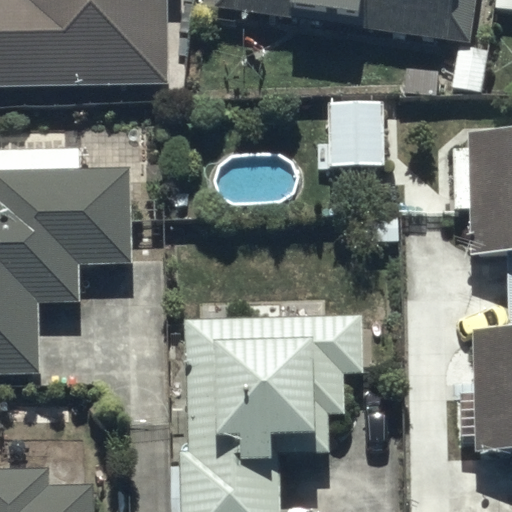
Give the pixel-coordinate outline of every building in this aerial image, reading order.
[(13,0),(14,2),(0,2),(0,96),(168,98),(169,2),(177,2),(177,0),(13,0)] [(470,52),(476,0),(217,0),(215,25),(454,53),(449,99),(480,103),(486,54),(470,52)] [(328,112),(327,179),(381,179),(382,112),(328,112)] [(472,405),(456,406),(457,449),(472,449),(472,462),(472,464),(511,463),(511,144),(464,145),(465,159),(450,160),(451,222),(472,222),(473,265),(508,264),(509,343),(472,343),(472,405)] [(0,383),(37,384),(37,315),(80,315),(80,275),(128,275),(129,180),(75,180),(75,159),(0,158),(0,383)] [(362,317),(188,319),(190,449),(182,449),(182,511),(279,511),(279,452),(328,451),(327,415),(346,415),(345,374),(363,374),(362,317)] [(46,479),(0,478),(0,511),(94,511),(94,497),(46,497),(46,479)]
